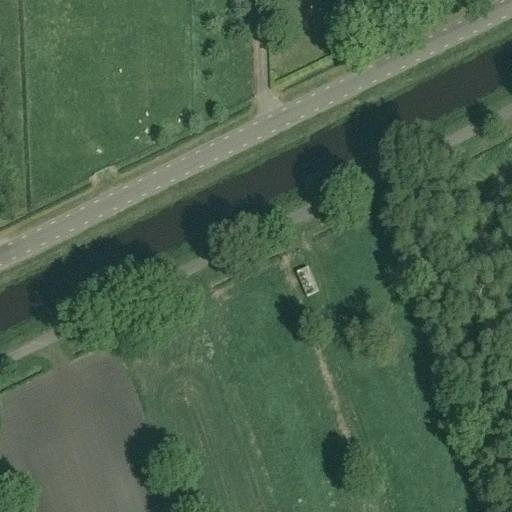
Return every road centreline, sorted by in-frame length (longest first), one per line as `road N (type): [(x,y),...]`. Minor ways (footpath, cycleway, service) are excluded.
road 1 (unclassified): [(0,258),(511,6)]
road 2 (unclassified): [(0,363),(511,112)]
